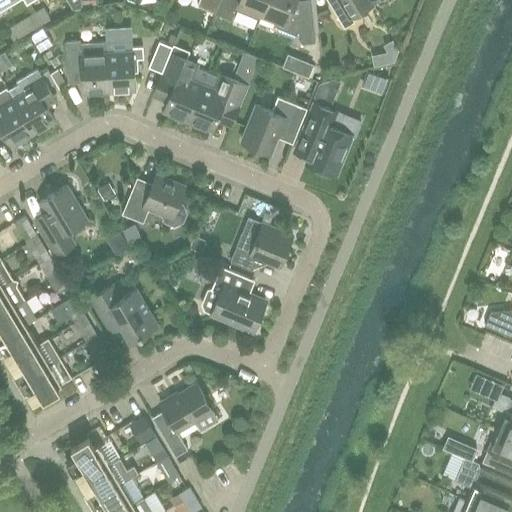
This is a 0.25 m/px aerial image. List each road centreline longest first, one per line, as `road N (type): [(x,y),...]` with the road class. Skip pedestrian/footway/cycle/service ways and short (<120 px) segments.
road 1 (residential): [(0,184),(106,124),(316,203),(319,225),(262,373)]
road 2 (residential): [(262,373),(198,345),(175,348),(0,455)]
